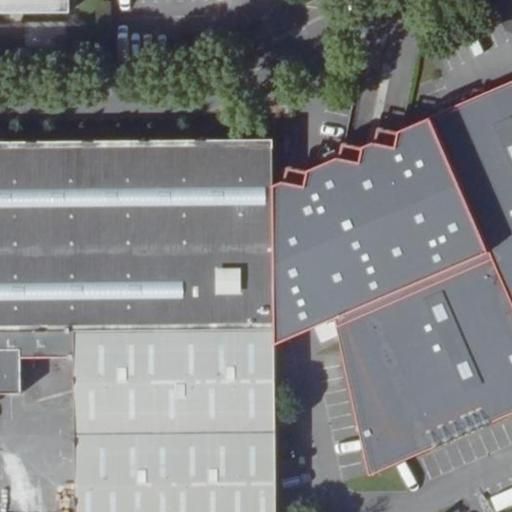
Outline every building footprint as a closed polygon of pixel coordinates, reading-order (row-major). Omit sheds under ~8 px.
[(0,0),(0,12),(72,12),(71,0),(0,0)] [(511,84),(429,118),(487,251),(493,264),(511,307),(511,84)] [(487,251),(429,118),(400,131),(378,127),(377,140),(364,147),(346,142),(341,156),(310,166),(288,163),(285,179),(280,182),(282,338),(487,251)] [(280,182),(280,137),(0,142),(0,395),(21,395),(20,364),(71,360),(73,511),(282,511),(282,338),(280,182)] [(511,307),(493,264),(339,328),(366,474),(511,412),(511,307)]
